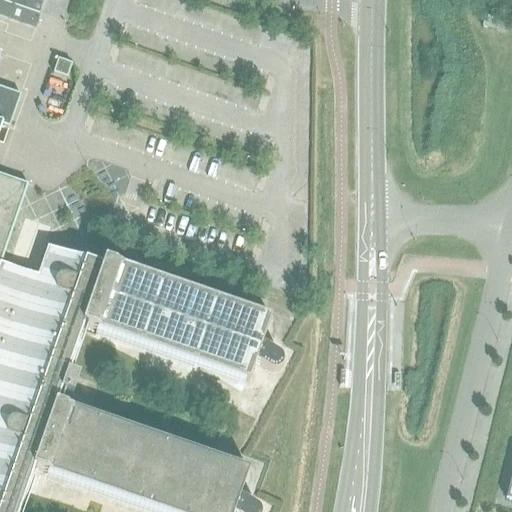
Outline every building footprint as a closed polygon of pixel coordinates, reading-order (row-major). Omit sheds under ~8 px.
[(21,9),(40,16),(45,0),(2,0),(2,3),(21,9)] [(35,28),(40,16),(21,9),(17,22),(35,28)] [(0,266),(1,264),(28,185),(0,175),(0,130),(1,126),(9,129),(21,96),(0,88),(0,60),(1,56),(0,55),(0,266)] [(67,78),(72,65),(58,60),(53,74),(67,78)] [(34,469),(57,405),(61,393),(73,397),(79,378),(67,374),(80,337),(84,326),(102,267),(47,248),(37,277),(1,264),(0,266),(0,511),(19,511),(26,494),(34,469)] [(102,267),(84,326),(200,367),(199,370),(236,391),(239,380),(249,383),(256,363),(269,371),(274,372),(278,370),(282,367),(283,362),(281,358),(278,355),(262,346),(271,319),(104,261),(102,267)] [(57,405),(34,469),(158,511),(259,511),(259,510),(256,507),(239,498),(249,471),(213,459),(215,454),(174,440),(172,445),(159,440),(161,435),(119,421),(118,426),(57,405)]
